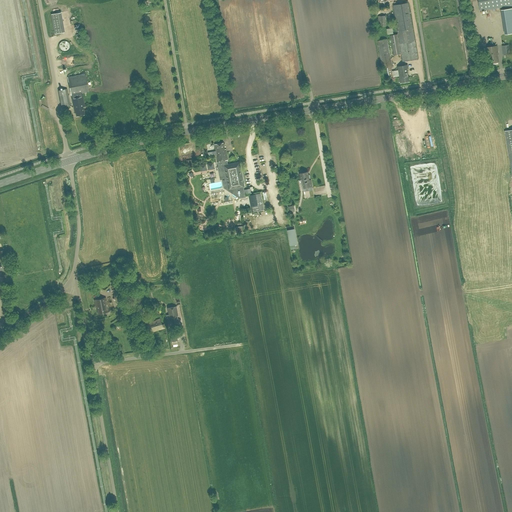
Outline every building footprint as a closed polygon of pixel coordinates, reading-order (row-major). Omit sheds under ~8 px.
[(511,0),(477,0),(480,11),(511,5),(511,0)] [(418,59),(408,3),(393,5),(398,34),(391,36),(394,55),(402,54),(403,62),(418,59)] [(511,8),(501,10),(505,34),(511,33),(511,8)] [(61,13),(51,15),(55,34),(65,33),(61,13)] [(386,26),(386,16),(378,16),(378,22),(380,22),(380,26),(386,26)] [(393,76),(391,67),(392,67),(387,39),(377,40),(383,69),(384,69),(386,77),(393,76)] [(61,41),(62,50),(71,49),(70,40),(61,41)] [(497,55),(498,55),(497,50),(498,50),(497,45),(496,46),(487,47),(485,47),(487,56),(488,55),(490,63),(498,62),(497,55)] [(400,83),(409,81),(407,69),(408,68),(408,65),(397,66),(400,83)] [(84,115),(83,107),(84,107),(82,93),(89,92),(85,74),(67,77),(75,114),(76,114),(76,116),(84,115)] [(61,107),(70,106),(67,89),(58,90),(61,107)] [(225,152),(223,143),(215,144),(218,162),(219,166),(218,167),(220,177),(221,179),(222,179),(224,187),(239,198),(246,197),(245,196),(240,166),(239,166),(236,165),(236,163),(228,165),(227,160),(228,160),(226,152),(225,152)] [(311,179),(309,180),(308,172),(300,173),(301,180),(302,179),(306,198),(314,197),(311,179)] [(253,212),(264,210),(261,193),(248,195),(248,196),(252,213),(253,212)] [(296,239),(294,228),(287,230),(291,246),(297,244),(296,239)] [(115,300),(123,297),(120,287),(112,290),(115,300)] [(108,312),(105,298),(94,300),(96,307),(97,307),(98,314),(108,312)] [(176,306),(167,308),(170,323),(178,322),(177,316),(178,316),(176,306)] [(161,325),(160,319),(156,320),(156,321),(147,323),(150,332),(157,330),(165,328),(164,324),(161,325)]
